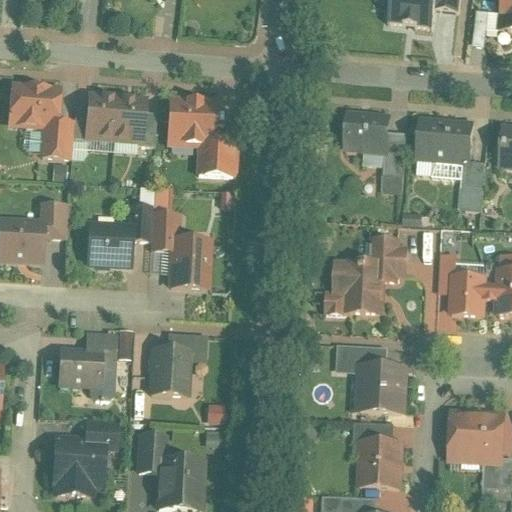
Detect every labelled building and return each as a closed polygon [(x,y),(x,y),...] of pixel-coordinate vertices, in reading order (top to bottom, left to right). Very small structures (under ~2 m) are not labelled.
[(511,0),(505,0),(502,35),(511,35),(511,0)] [(40,95),(31,95),(30,94),(30,92),(29,92),(29,94),(13,92),(10,130),(20,131),(23,134),(34,135),(37,132),(44,133),(55,134),(56,128),(58,96),(42,95),(42,93),(41,93),(41,95),(40,95)] [(108,103),(90,101),(89,113),(86,143),(89,143),(113,145),(117,101),(108,100),(108,103)] [(126,101),(117,101),(113,145),(138,147),(141,148),(143,118),(144,106),(126,104),(126,101)] [(199,107),(190,107),(190,106),(189,106),(188,108),(170,107),(168,149),(199,150),(212,151),(212,145),(214,109),(200,108),(200,107),(199,107)] [(89,113),(75,112),(73,129),(72,146),(89,147),(89,143),(86,143),(89,113)] [(156,119),(143,118),(141,148),(138,147),(137,151),(154,153),(156,119)] [(388,124),(349,120),(346,155),(385,159),(387,138),(388,124)] [(469,167),(472,131),(420,126),(417,164),(433,166),(461,168),(469,169),(469,167)] [(73,129),(56,128),(55,134),(44,133),(41,163),(70,165),(72,146),(73,129)] [(511,133),(504,133),(501,172),(511,172),(511,133)] [(407,139),(387,138),(385,159),(389,159),(387,182),(403,183),(407,139)] [(237,146),(212,145),(212,151),(199,150),(198,180),(235,182),(237,146)] [(461,168),(433,166),(431,182),(460,185),(461,168)] [(485,168),(469,167),(469,169),(461,168),(460,185),(460,191),(467,192),(482,193),(485,168)] [(482,193),(467,192),(465,216),(480,217),(482,193)] [(153,194),(140,194),(139,213),(152,214),(153,194)] [(68,212),(42,211),(41,229),(43,230),(42,243),(66,244),(68,212)] [(420,222),(404,222),(404,211),(403,211),(403,222),(404,222),(404,230),(419,230),(420,222)] [(139,213),(131,213),(130,233),(131,234),(130,247),(150,248),(151,221),(152,214),(139,213)] [(178,222),(151,221),(150,248),(150,256),(171,257),(172,247),(177,247),(178,222)] [(41,229),(0,227),(0,266),(41,268),(42,243),(43,230),(41,229)] [(130,233),(90,232),(88,271),(93,271),(96,274),(104,275),(107,272),(129,273),(130,247),(131,234),(130,233)] [(398,247),(374,246),(373,264),(397,265),(398,247)] [(177,247),(172,247),(171,257),(170,293),(207,295),(209,249),(177,247)] [(382,271),(348,270),(348,271),(337,271),(336,293),(347,293),(346,318),(380,319),(382,271)] [(511,278),(499,278),(498,292),(498,305),(497,309),(495,311),(494,318),(499,323),(505,323),(508,321),(511,320),(511,278)] [(484,285),(454,283),(452,319),(482,321),(483,305),(498,305),(498,292),(483,291),(484,285)] [(336,300),(327,300),(326,320),(346,321),(346,318),(347,293),(336,293),(336,300)] [(205,341),(169,339),(168,357),(189,358),(189,359),(204,360),(205,341)] [(87,341),(86,358),(74,358),(60,357),(59,390),(90,392),(90,401),(95,406),(99,406),(99,408),(102,408),(102,407),(107,407),(112,402),(115,342),(87,341)] [(387,354),(354,352),(353,372),(366,373),(386,373),(387,354)] [(168,357),(153,356),(150,400),(186,402),(189,359),(189,358),(168,357)] [(386,373),(366,373),(365,416),(402,417),(403,374),(386,373)] [(503,422),(452,419),(449,466),(483,468),(495,469),(495,463),(501,464),(503,422)] [(117,428),(87,427),(85,450),(103,451),(103,454),(115,455),(117,428)] [(389,430),(353,428),(352,448),(361,448),(361,446),(388,447),(389,430)] [(164,443),(141,442),(138,477),(160,479),(162,479),(163,467),(164,443)] [(74,445),(60,444),(58,447),(56,447),(54,489),(56,489),(56,500),(89,502),(90,491),(101,491),(103,454),(103,451),(85,450),(78,449),(74,445)] [(388,447),(361,446),(361,448),(361,464),(359,464),(358,491),(398,493),(399,447),(388,447)] [(511,464),(501,464),(495,463),(495,469),(483,468),(482,494),(511,496),(511,492),(511,464)] [(199,511),(202,469),(163,467),(162,479),(160,479),(158,511),(199,511)] [(126,480),(112,479),(111,509),(125,510),(126,480)]
